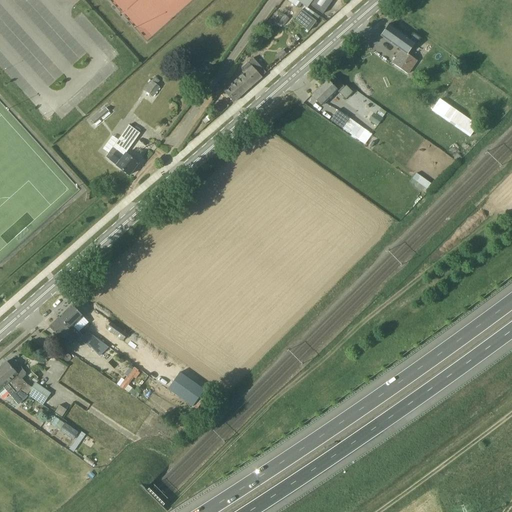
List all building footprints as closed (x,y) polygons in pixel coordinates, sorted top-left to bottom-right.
[(333,0),(314,0),(311,5),(323,14),(333,0)] [(317,22),(301,10),(294,20),(309,32),(317,22)] [(408,38),(397,30),(389,24),(381,36),(401,50),(391,63),(407,74),(417,61),(408,55),(420,37),(412,32),(408,38)] [(286,54),(283,50),(276,56),(279,60),(286,54)] [(225,92),(234,102),(262,77),(261,77),(266,73),(266,72),(253,58),(241,68),(245,73),(239,77),(241,79),(225,92)] [(327,80),(311,95),(321,106),(337,90),(338,92),(344,86),(333,75),(327,80)] [(157,85),(160,81),(155,77),(152,81),(151,81),(144,91),(152,97),(159,87),(157,85)] [(478,126),(440,99),(432,111),(470,137),(478,126)] [(109,112),(106,108),(91,120),(94,125),(109,112)] [(330,121),(342,129),(349,118),(337,110),(330,121)] [(209,121),(213,117),(210,113),(205,118),(202,121),(205,124),(208,121),(209,121)] [(382,118),(374,113),(369,120),(377,126),(382,118)] [(364,129),(356,123),(349,134),(357,140),(365,145),(372,135),(364,129)] [(125,152),(139,133),(129,125),(106,157),(129,176),(138,164),(124,152),(125,151),(125,152)] [(411,179),(426,190),(431,183),(416,173),(411,179)] [(83,316),(79,312),(72,305),(59,318),(70,329),(70,330),(74,335),(75,333),(77,335),(83,329),(76,323),(83,316)] [(77,335),(75,333),(74,335),(70,330),(70,329),(59,318),(50,327),(61,338),(65,335),(70,340),(73,337),(77,341),(80,338),(77,335)] [(105,328),(123,341),(127,335),(110,322),(105,328)] [(90,349),(91,348),(99,340),(88,332),(80,339),(90,349)] [(20,390),(21,390),(43,404),(51,393),(35,383),(32,387),(26,384),(21,378),(27,374),(15,361),(9,366),(6,362),(0,367),(0,374),(17,393),(20,390)] [(121,379),(117,385),(135,399),(139,394),(136,391),(128,385),(139,371),(136,368),(125,382),(121,379)] [(20,391),(21,390),(20,390),(17,393),(0,374),(0,394),(3,397),(8,393),(17,404),(27,396),(20,391)] [(56,405),(54,413),(63,416),(65,408),(56,405)] [(150,413),(136,432),(146,439),(160,420),(150,413)] [(59,431),(72,440),(78,432),(65,423),(65,424),(60,421),(55,428),(60,431),(59,431)] [(119,432),(109,446),(120,453),(129,438),(119,432)]
